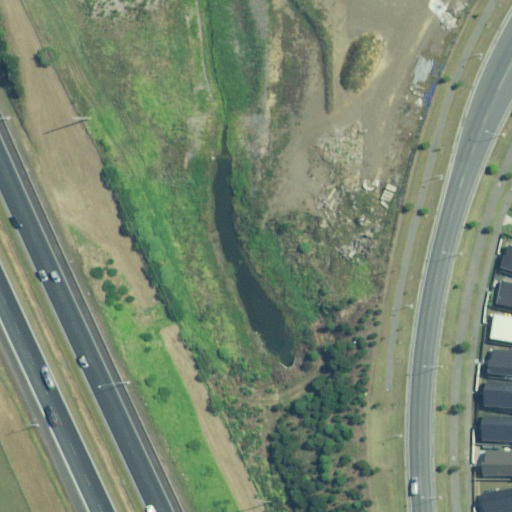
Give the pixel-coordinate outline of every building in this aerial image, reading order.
[(511,246),(508,245),(501,271),(511,274),(511,246)] [(511,282),(502,281),(497,305),(511,307),(511,282)] [(511,319),(494,317),(491,338),(511,340),(511,319)] [(511,352),(490,351),(489,374),(511,375),(511,352)] [(511,382),(490,381),(488,407),(511,408),(511,382)] [(511,416),(487,415),(486,441),(511,442),(511,416)] [(511,450),(490,450),(490,463),(487,463),(486,476),(511,476),(511,450)] [(511,511),(511,489),(486,494),(489,511),(511,511)]
